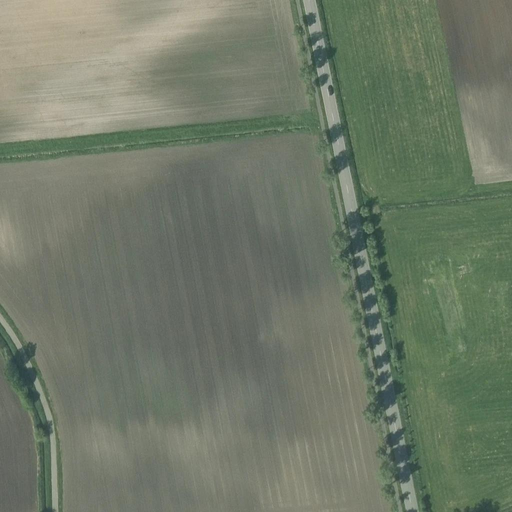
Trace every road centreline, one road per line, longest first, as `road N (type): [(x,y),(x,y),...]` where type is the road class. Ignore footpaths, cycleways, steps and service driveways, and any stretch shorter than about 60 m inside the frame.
road 1 (tertiary): [(310,0),(412,511)]
road 2 (unclassified): [(56,511),(45,404),(0,319)]
